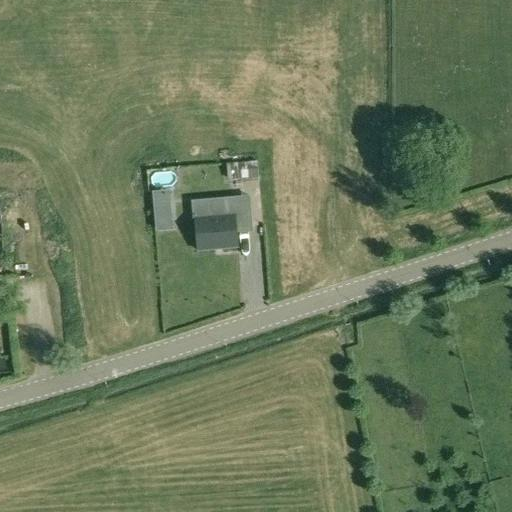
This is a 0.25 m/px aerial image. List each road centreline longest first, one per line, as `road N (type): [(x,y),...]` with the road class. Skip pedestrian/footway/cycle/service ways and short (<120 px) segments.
road 1 (tertiary): [(0,403),(511,241)]
road 2 (unknown): [(43,391),(22,202),(0,184)]
